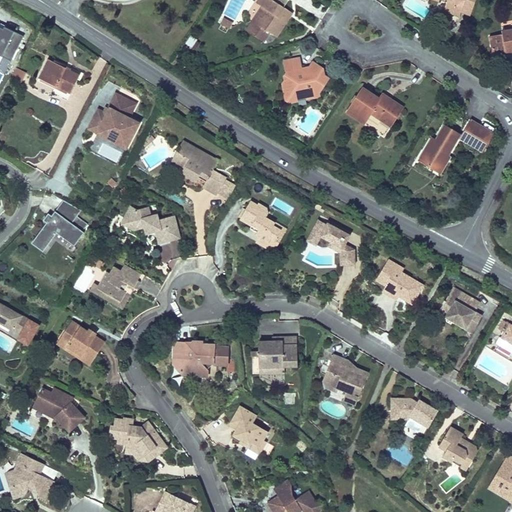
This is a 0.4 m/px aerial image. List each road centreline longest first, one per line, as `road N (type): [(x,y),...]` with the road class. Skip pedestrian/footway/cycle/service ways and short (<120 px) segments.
road 1 (tertiary): [(63,16),(295,168),(458,254)]
road 2 (residential): [(511,430),(304,309),(214,312)]
road 3 (residential): [(175,317),(143,329),(131,361),(182,431),(218,511)]
road 4 (residential): [(458,254),(511,144)]
road 5 (residential): [(411,46),(511,114)]
road 6 (residential): [(360,6),(340,18),(339,37),(368,53),(411,46)]
